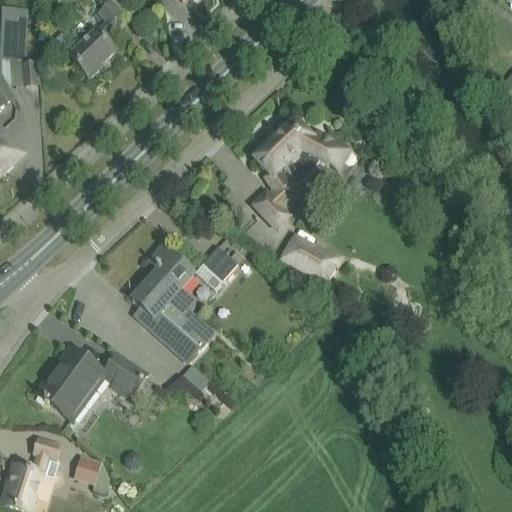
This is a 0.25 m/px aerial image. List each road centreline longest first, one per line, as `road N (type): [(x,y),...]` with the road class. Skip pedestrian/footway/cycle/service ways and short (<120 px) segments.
road 1 (residential): [(51,284),(328,26),(300,0)]
road 2 (tertiary): [(11,275),(157,154),(300,0)]
road 3 (residential): [(244,0),(0,240)]
